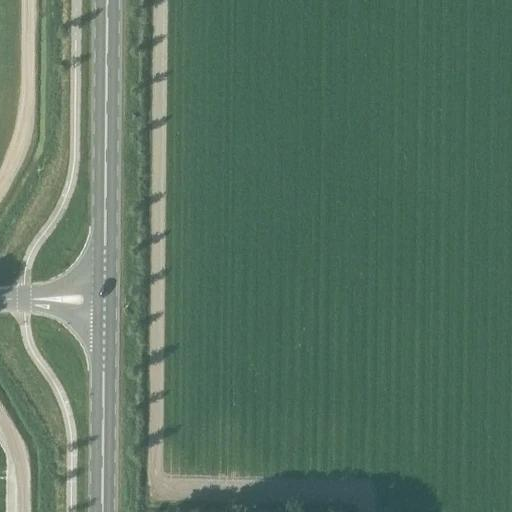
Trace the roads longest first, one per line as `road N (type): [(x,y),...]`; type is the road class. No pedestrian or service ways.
road 1 (secondary): [(103,286),(106,0)]
road 2 (secondary): [(101,511),(103,311)]
